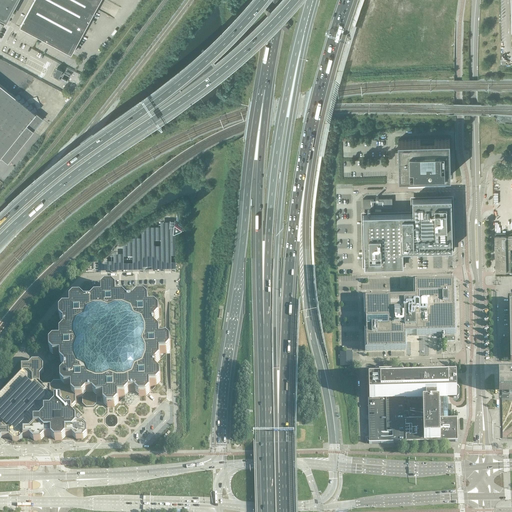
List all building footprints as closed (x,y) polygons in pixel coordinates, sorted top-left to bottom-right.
[(0,0),(0,15),(7,19),(10,12),(11,13),(12,13),(12,12),(13,12),(13,11),(13,10),(12,9),(16,0),(0,0)] [(100,0),(34,0),(20,26),(39,36),(41,37),(43,38),(71,54),(83,32),(87,25),(89,22),(95,10),(96,8),(97,6),(100,0)] [(63,70),(57,67),(53,75),(58,78),(63,70)] [(0,156),(7,162),(33,130),(42,118),(34,112),(32,110),(29,108),(24,104),(20,101),(17,98),(13,95),(9,92),(5,89),(2,86),(0,84),(0,156)] [(426,176),(450,175),(449,138),(434,139),(433,138),(421,138),(421,139),(398,140),(398,152),(395,152),(395,165),(398,165),(399,177),(426,176)] [(452,248),(451,219),(451,216),(452,216),(452,215),(452,214),(451,214),(451,197),(413,198),(413,213),(363,214),(365,265),(403,264),(402,249),(452,248)] [(374,208),(373,198),(363,198),(363,208),(374,208)] [(392,207),(392,198),(375,198),(375,208),(392,207)] [(506,262),(505,249),(505,236),(506,236),(506,235),(505,235),(494,236),(495,272),(511,272),(510,262),(506,262)] [(106,261),(115,254),(111,249),(102,256),(106,261)] [(455,320),(455,315),(455,305),(454,305),(453,284),(415,285),(415,299),(366,300),(367,351),(405,350),(405,336),(454,335),(454,320),(455,320)] [(160,381),(160,374),(156,371),(156,364),(159,360),(160,360),(160,354),(166,353),(166,354),(170,354),(170,349),(170,342),(170,337),(166,337),(166,338),(160,338),(160,332),(159,332),(155,328),(155,321),(159,318),(159,311),(155,307),(155,306),(148,307),(148,300),(144,297),(144,296),(137,296),(137,297),(134,300),(126,301),(123,297),(123,296),(116,297),(116,290),(112,287),(112,286),(105,286),(105,287),(102,290),(101,290),(101,297),(95,297),(91,301),(84,301),(80,298),(80,297),(73,297),(73,298),(70,302),(69,302),(69,308),(63,308),(63,309),(60,312),(59,312),(59,320),(60,319),(63,323),(63,330),(60,334),(59,334),(59,340),(53,340),(53,341),(50,344),(49,344),(49,352),(50,351),(53,355),(53,356),(60,355),(60,362),(61,362),(64,365),(64,372),(61,376),(60,376),(60,383),(54,383),(50,387),(43,387),(40,383),(40,376),(43,373),(44,373),(44,366),(43,366),(39,362),(32,362),(29,366),(22,366),(22,373),(0,396),(0,439),(2,437),(9,437),(13,441),(20,441),(23,437),(30,437),(34,440),(34,441),(41,441),(41,440),(44,437),(51,436),(55,440),(62,440),(66,436),(73,436),(76,439),(76,440),(83,440),(83,439),(87,436),(87,429),(83,425),(77,425),(76,418),(73,415),(72,415),(72,408),(75,404),(76,404),(76,398),(82,397),(83,396),(83,397),(84,397),(85,397),(86,396),(86,395),(86,394),(85,394),(86,393),(93,393),(97,397),(103,397),(103,404),(104,404),(107,407),(107,408),(114,407),(118,403),(119,403),(118,397),(125,397),(125,396),(128,392),(135,392),(139,396),(146,396),(149,392),(150,392),(150,386),(156,385),(160,381)] [(448,408),(447,399),(456,399),(456,382),(404,384),(403,369),(367,370),(369,443),(369,444),(458,442),(457,419),(448,419),(448,411),(449,411),(449,408),(448,408)] [(511,377),(508,378),(500,378),(500,395),(502,395),(502,398),(502,401),(511,400),(511,377)] [(157,438),(157,423),(157,416),(157,408),(132,409),(133,418),(105,418),(97,419),(97,425),(97,440),(157,438)] [(169,409),(160,409),(160,430),(170,430),(169,409)]
